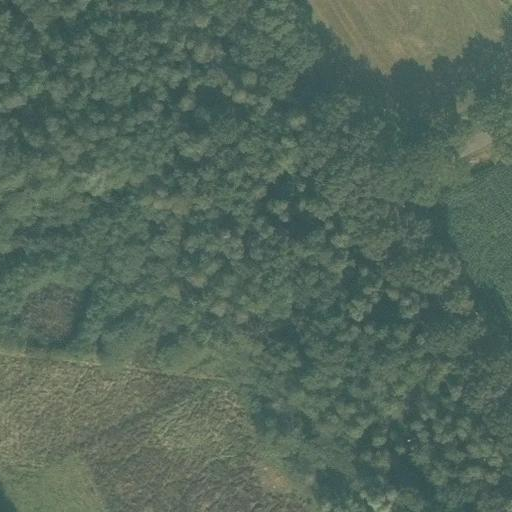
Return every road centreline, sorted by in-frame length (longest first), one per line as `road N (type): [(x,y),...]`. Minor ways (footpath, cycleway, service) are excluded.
road 1 (unclassified): [(511,385),(394,205),(511,152)]
road 2 (track): [(247,0),(394,205)]
